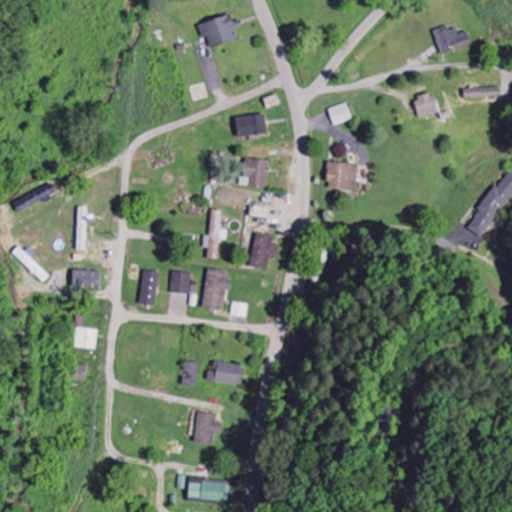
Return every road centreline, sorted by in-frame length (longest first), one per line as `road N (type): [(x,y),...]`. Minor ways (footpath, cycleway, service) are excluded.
road 1 (residential): [(256,511),(264,409),(306,209),(298,113),(260,0)]
road 2 (residential): [(289,78),(153,136),(133,155),(119,304),(138,317)]
road 3 (residential): [(298,113),(394,0)]
road 4 (residential): [(138,317),(282,333)]
